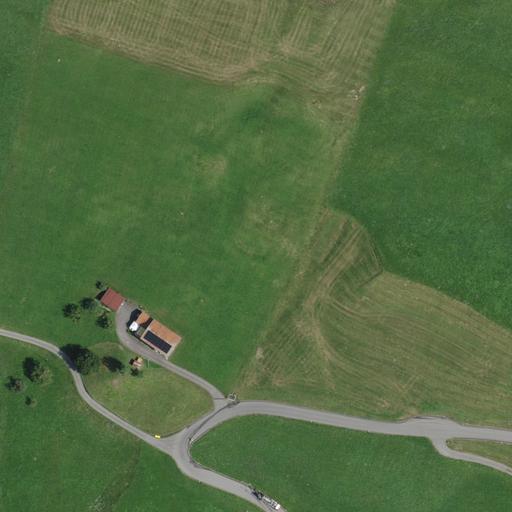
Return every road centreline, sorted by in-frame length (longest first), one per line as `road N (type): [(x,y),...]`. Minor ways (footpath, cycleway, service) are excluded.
road 1 (unclassified): [(511,429),(325,421),(256,407),(208,418),(178,448)]
road 2 (unclassified): [(178,448),(155,443),(90,402),(55,349),(0,331)]
road 3 (unclassified): [(178,448),(185,463),(281,511)]
